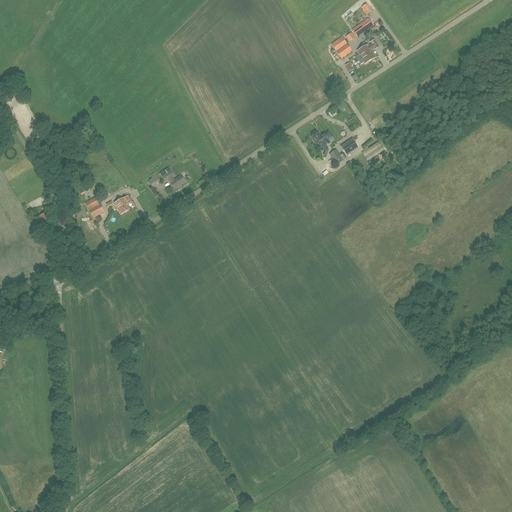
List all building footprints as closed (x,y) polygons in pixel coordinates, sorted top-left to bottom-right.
[(372,11),(367,4),(361,7),(367,15),(372,11)] [(350,10),(342,17),(345,19),(352,12),(350,10)] [(357,38),(374,26),(368,18),(352,30),(357,38)] [(349,43),(355,39),(351,33),(346,37),(349,43)] [(336,52),(342,59),(352,52),(347,45),(346,45),(341,38),(331,45),(336,52)] [(369,56),(371,60),(375,58),(371,51),(374,49),(375,49),(378,47),(375,40),(371,43),(372,45),(369,47),(368,45),(363,48),(364,51),(363,52),(364,52),(365,52),(367,55),(366,56),(366,57),(369,56)] [(365,64),(371,60),(369,56),(366,57),(366,56),(367,55),(365,52),(364,52),(363,52),(364,51),(363,48),(357,51),(365,64)] [(344,102),(329,112),(328,113),(331,117),(335,113),(336,115),(343,110),(344,112),(346,110),(345,109),(348,107),(344,102)] [(329,150),(326,146),(330,143),(328,141),(327,140),(332,137),(328,131),(320,136),(318,132),(311,137),(316,145),(319,143),(321,144),(322,144),(324,147),(323,147),(325,151),(323,155),(327,156),(329,150)] [(341,147),(346,155),(358,148),(352,139),(341,147)] [(337,165),(344,161),(336,149),(329,154),(337,165)] [(181,176),(173,181),(171,179),(171,178),(168,173),(166,170),(160,173),(162,177),(165,182),(168,180),(170,183),(174,189),(185,183),(181,176)] [(152,185),(159,180),(156,176),(149,181),(152,185)] [(130,209),(127,205),(131,203),(128,197),(124,199),(124,198),(114,204),(116,206),(115,206),(117,210),(118,210),(121,215),(130,209)] [(93,218),(104,212),(100,205),(99,205),(95,198),(85,203),(89,211),(93,218)] [(110,199),(103,203),(106,207),(113,203),(110,199)] [(43,229),(53,226),(49,213),(39,216),(43,229)] [(66,234),(73,231),(71,225),(64,228),(66,234)]
